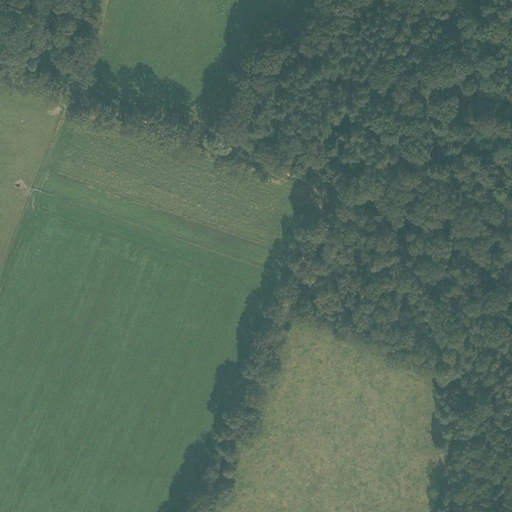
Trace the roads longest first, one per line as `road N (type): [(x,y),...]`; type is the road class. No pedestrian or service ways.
road 1 (track): [(318,188),(322,214),(203,511)]
road 2 (track): [(77,101),(318,188)]
road 3 (track): [(0,273),(71,99)]
